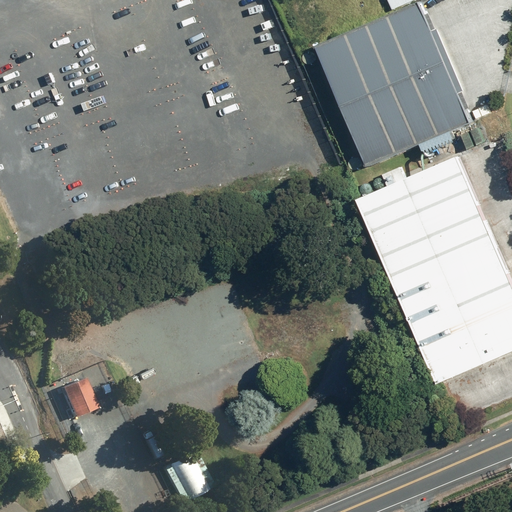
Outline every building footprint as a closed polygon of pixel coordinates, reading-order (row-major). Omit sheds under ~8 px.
[(423,2),(320,45),(371,165),(474,122),(462,94),(465,91),(439,30),(435,31),(423,2)] [(491,142),(484,127),(477,131),(484,146),(491,142)] [(474,132),(467,136),(474,150),(481,147),(474,132)] [(391,185),(368,195),(449,377),(511,349),(511,268),(461,154),(391,185)] [(84,375),(61,385),(74,416),(97,406),(84,375)] [(196,448),(190,451),(210,486),(215,483),(196,448)] [(171,462),(191,497),(210,486),(190,451),(171,462)] [(184,501),(191,497),(171,462),(165,466),(184,501)]
